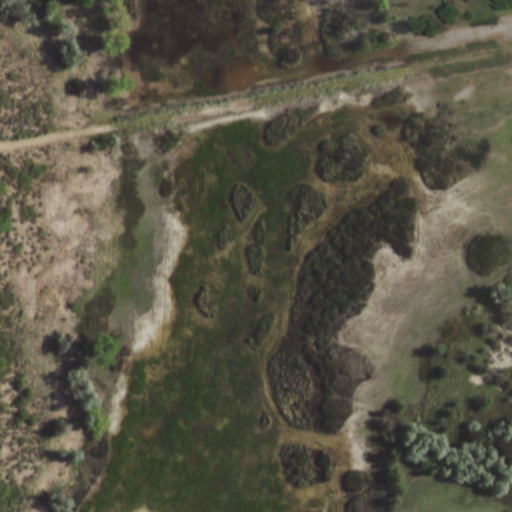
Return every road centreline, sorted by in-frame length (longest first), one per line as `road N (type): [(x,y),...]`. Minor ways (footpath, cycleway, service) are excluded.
road 1 (track): [(153,117),(511,47)]
road 2 (track): [(0,145),(153,117)]
